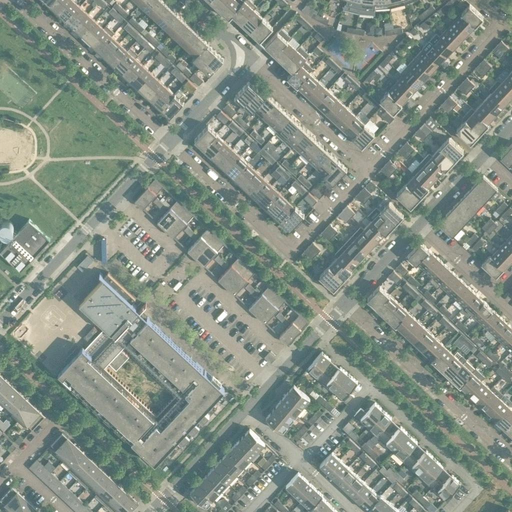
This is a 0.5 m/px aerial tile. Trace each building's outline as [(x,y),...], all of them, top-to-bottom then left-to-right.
[(55,0),(50,5),(58,13),(70,0),(55,0)] [(70,0),(58,13),(66,20),(80,5),(73,0),(70,0)] [(143,0),(140,4),(148,11),(158,0),(143,0)] [(158,0),(148,11),(156,19),(169,5),(168,5),(165,2),(165,1),(163,0),(158,0)] [(219,8),(219,9),(227,0),(210,0),(211,0),(215,4),(214,4),(215,5),(215,4),(219,8)] [(230,17),(233,14),(232,13),(244,1),(243,1),(242,0),(227,0),(219,9),(220,9),(224,12),(224,13),(225,13),(228,17),(229,17),(230,17)] [(241,22),(254,9),(257,6),(250,0),(244,0),(243,1),(244,1),(232,13),(233,14),(236,17),(236,18),(237,18),(241,22)] [(113,5),(120,11),(123,8),(116,2),(113,5)] [(432,4),(425,10),(428,14),(435,8),(432,4)] [(462,12),(475,25),(476,24),(475,24),(478,21),(479,20),(482,17),(483,16),(482,15),(482,16),(476,10),(477,10),(476,10),(470,5),(470,4),(469,4),(469,5),(466,8),(465,8),(465,9),(462,12)] [(66,20),(74,27),(88,13),(80,5),(66,20)] [(156,19),(164,26),(177,12),(176,12),(173,9),(173,8),(172,8),(169,5),(156,19)] [(108,11),(114,16),(118,12),(112,7),(108,11)] [(123,8),(120,11),(125,16),(128,13),(123,8)] [(250,31),(263,17),(262,17),(254,9),(241,22),(241,23),(242,22),(246,26),(245,26),(246,27),(250,30),(250,31)] [(428,14),(425,10),(418,15),(421,19),(428,14)] [(118,12),(114,16),(120,21),(124,17),(118,12)] [(164,26),(172,34),(185,20),(184,19),(184,20),(181,16),(180,16),(177,13),(177,12),(164,26)] [(311,16),(318,20),(321,16),(313,12),(311,16)] [(461,12),(454,20),(468,33),(468,32),(471,29),(472,28),(475,25),(462,12),(461,12)] [(74,27),(82,35),(95,20),(88,13),(74,27)] [(296,18),(302,24),(306,20),(299,14),(296,18)] [(129,20),(135,26),(139,22),(132,16),(129,20)] [(321,16),(318,20),(326,24),(329,20),(321,16)] [(263,17),(250,31),(251,31),(255,34),(255,35),(255,36),(256,35),(259,39),(260,40),(261,39),(266,33),(267,33),(267,32),(272,27),(273,26),(272,26),(268,22),(267,21),(263,18),(263,17)] [(82,35),(90,42),(106,25),(106,24),(103,27),(95,20),(82,35)] [(172,34),(180,41),(193,27),(192,27),(189,24),(189,23),(188,23),(185,20),(172,34)] [(306,20),(302,24),(309,30),(312,26),(306,20)] [(454,20),(447,28),(461,40),(464,37),(465,36),(464,36),(467,33),(468,33),(454,20)] [(139,22),(135,26),(141,31),(144,28),(139,22)] [(123,27),(129,32),(133,28),(127,23),(123,27)] [(90,42),(98,49),(114,32),(106,25),(90,42)] [(410,31),(413,35),(418,30),(414,26),(410,31)] [(180,41),(187,48),(200,34),(197,31),(196,30),(196,31),(193,27),(180,41)] [(133,28),(129,32),(134,37),(138,33),(133,28)] [(274,53),(275,54),(287,40),(288,39),(291,37),(281,28),(278,31),(277,32),(274,35),(272,38),(272,37),(271,38),(266,44),(265,44),(266,45),(270,49),(270,50),(271,49),(275,53),(274,53)] [(447,28),(440,36),(453,48),(454,48),(453,48),(456,44),(457,45),(457,44),(460,41),(461,40),(447,28)] [(145,35),(151,41),(154,37),(148,31),(145,35)] [(98,49),(106,57),(119,42),(112,35),(114,32),(98,49)] [(314,35),(321,41),(324,38),(318,32),(314,35)] [(193,58),(208,42),(208,41),(204,38),(205,38),(204,38),(201,35),(200,34),(187,48),(195,55),(193,58)] [(440,36),(432,44),(446,56),(449,52),(449,53),(450,52),(453,48),(453,49),(453,48),(440,36)] [(154,37),(151,41),(157,46),(160,42),(154,37)] [(284,62),(296,49),(288,41),(287,40),(275,54),(279,57),(279,58),(280,58),(284,62)] [(501,40),(497,45),(504,52),(509,48),(502,41),(501,40)] [(106,57),(114,64),(130,47),(127,50),(119,42),(106,57)] [(201,65),(201,66),(215,51),(207,43),(209,42),(208,42),(193,58),(193,59),(194,59),(197,62),(198,62),(201,65)] [(403,46),(399,42),(395,47),(399,50),(403,46)] [(148,43),(145,47),(150,52),(154,48),(148,43)] [(432,44),(425,51),(425,52),(438,64),(439,64),(438,63),(441,60),(442,61),(443,60),(442,59),(445,56),(446,57),(446,56),(432,44)] [(289,67),(293,70),(293,71),(300,63),(300,64),(304,60),(306,58),(309,54),(300,45),(296,49),(284,62),(284,63),(285,62),(288,66),(289,67)] [(313,49),(320,55),(323,52),(317,45),(313,49)] [(504,52),(497,45),(492,50),(493,51),(493,50),(500,57),(504,52)] [(160,49),(167,55),(170,52),(164,46),(160,49)] [(114,64),(121,72),(138,54),(130,47),(114,64)] [(422,49),(415,57),(431,72),(431,71),(434,68),(435,68),(435,67),(438,64),(438,65),(438,64),(425,52),(425,51),(422,49)] [(215,51),(201,66),(202,66),(205,69),(205,70),(209,73),(208,73),(209,74),(223,58),(215,51)] [(155,56),(160,62),(164,57),(159,52),(155,56)] [(170,52),(167,55),(172,61),(176,57),(170,52)] [(121,72),(129,79),(143,64),(135,57),(138,54),(121,72)] [(164,57),(160,62),(166,67),(170,63),(164,57)] [(325,60),(332,66),(335,63),(329,57),(325,60)] [(415,57),(407,65),(424,80),(424,79),(427,76),(428,76),(427,75),(430,72),(431,72),(415,57)] [(388,61),(384,58),(380,63),(384,66),(388,61)] [(484,58),(479,63),(487,71),(492,66),(485,59),(484,58)] [(297,85),(309,72),(313,68),(310,65),(304,60),(300,64),(300,63),(293,71),(293,70),(288,75),(287,76),(288,77),(292,80),(292,81),(293,81),(297,85)] [(176,64),(182,70),(185,66),(179,61),(176,64)] [(335,63),(332,66),(338,72),(341,69),(335,63)] [(487,71),(479,63),(475,68),(476,69),(483,75),(487,71)] [(129,79),(137,86),(151,72),(143,64),(129,79)] [(400,73),(403,76),(403,75),(416,88),(417,87),(416,87),(419,84),(420,84),(420,83),(423,80),(424,80),(407,65),(400,73)] [(185,66),(182,70),(188,75),(191,72),(185,66)] [(170,71),(176,76),(180,72),(174,67),(170,71)] [(374,69),(370,74),(373,77),(378,73),(374,69)] [(137,86),(145,94),(159,79),(151,72),(137,86)] [(180,72),(176,76),(182,82),(186,77),(180,72)] [(190,77),(199,85),(203,80),(194,72),(190,77)] [(306,94),(319,81),(309,72),(297,85),(297,86),(298,85),(301,89),(302,90),(306,93),(306,94)] [(497,80),(511,93),(511,76),(508,73),(500,82),(497,80)] [(344,78),(350,84),(353,80),(347,74),(344,78)] [(403,75),(403,76),(396,83),(409,96),(409,95),(412,92),(413,91),(416,88),(403,75)] [(467,77),(462,82),(470,89),(474,84),(467,78),(468,78),(467,77)] [(145,94),(153,101),(166,87),(159,79),(145,94)] [(183,85),(192,92),(196,87),(188,80),(183,85)] [(353,80),(350,84),(356,90),(360,86),(353,80)] [(511,93),(497,80),(488,89),(505,104),(508,100),(509,100),(509,99),(511,95),(511,93)] [(242,104),(257,89),(248,81),(234,96),(235,97),(238,100),(239,101),(242,104)] [(315,102),(315,103),(328,89),(319,81),(306,94),(307,94),(311,98),(310,98),(311,99),(311,98),(315,102)] [(470,89),(462,82),(458,87),(459,87),(466,94),(470,89)] [(388,91),(402,104),(402,103),(405,100),(406,99),(405,99),(408,96),(409,96),(396,83),(389,91),(388,91)] [(153,101),(161,108),(175,93),(174,94),(166,87),(153,101)] [(250,111),(250,112),(267,94),(267,93),(264,96),(257,89),(242,104),(243,105),(243,104),(246,107),(246,108),(247,108),(250,111)] [(324,111),(337,98),(328,89),(315,103),(316,103),(320,106),(320,107),(321,107),(324,110),(324,111)] [(491,92),(483,101),(496,113),(500,109),(501,109),(500,108),(504,104),(504,105),(505,104),(488,89),(491,92)] [(362,95),(368,101),(372,97),(365,91),(362,95)] [(402,104),(388,91),(388,92),(385,95),(384,95),(384,96),(381,99),(380,99),(381,100),(387,105),(387,106),(388,106),(393,111),(394,112),(394,111),(397,108),(398,107),(401,104),(402,104)] [(175,93),(161,108),(169,116),(184,101),(183,100),(183,101),(179,98),(180,97),(179,97),(175,94),(176,94),(175,93)] [(254,108),(262,115),(275,101),(271,98),(272,98),(271,97),(268,94),(267,94),(250,112),(251,112),(254,108)] [(450,95),(445,100),(453,108),(457,103),(450,96),(450,95)] [(372,97),(368,101),(375,107),(378,103),(372,97)] [(333,119),(334,120),(346,106),(337,98),(324,111),(325,112),(325,111),(329,115),(329,116),(330,115),(334,119),(333,119)] [(453,108),(445,100),(440,105),(441,106),(448,112),(453,108)] [(262,115),(270,122),(283,108),(279,105),(280,105),(279,104),(279,105),(275,102),(276,101),(275,101),(262,115)] [(471,107),(488,123),(488,122),(491,118),(492,118),(492,117),(495,114),(496,114),(496,113),(483,101),(474,110),(471,107)] [(223,108),(231,116),(236,111),(228,103),(223,108)] [(343,128),(355,115),(346,106),(334,120),(338,123),(338,124),(339,124),(343,128)] [(471,107),(463,117),(480,133),(480,132),(483,128),(484,128),(484,127),(488,123),(488,124),(488,123),(471,107)] [(270,122),(278,130),(291,116),(287,113),(287,112),(283,109),(283,108),(270,122)] [(381,115),(388,121),(388,122),(389,122),(390,121),(389,121),(393,118),(394,117),(393,116),(386,110),(381,115)] [(216,116),(225,123),(229,118),(221,111),(216,116)] [(234,118),(239,124),(243,120),(237,114),(234,118)] [(352,137),(365,123),(364,123),(355,115),(343,128),(343,129),(344,128),(347,132),(348,133),(352,136),(352,137)] [(426,121),(434,127),(439,121),(431,115),(426,121)] [(278,130),(286,137),(299,123),(298,123),(295,120),(295,119),(291,116),(278,130)] [(480,133),(463,117),(462,117),(465,120),(462,124),(461,123),(461,124),(457,128),(456,129),(457,130),(457,129),(463,135),(464,136),(470,141),(470,142),(471,141),(475,137),(475,138),(476,137),(475,136),(479,133),(480,133)] [(243,120),(239,124),(245,129),(249,125),(243,120)] [(228,125),(233,130),(237,126),(231,121),(228,125)] [(424,122),(419,127),(427,135),(432,130),(425,123),(424,122)] [(292,146),(307,131),(307,130),(306,131),(303,127),(302,127),(299,124),(299,123),(286,137),(293,144),(292,146)] [(365,123),(352,137),(353,137),(357,141),(356,141),(357,142),(357,141),(361,145),(362,146),(363,145),(362,145),(368,139),(368,138),(373,133),(374,132),(373,132),(370,128),(369,127),(369,128),(365,124),(365,123)] [(194,139),(202,147),(217,132),(216,132),(213,129),(212,128),(209,125),(208,124),(194,139)] [(237,126),(233,130),(239,135),(243,131),(237,126)] [(427,135),(419,127),(415,132),(416,133),(423,139),(427,135)] [(249,133),(255,138),(259,134),(253,129),(249,133)] [(292,146),(300,153),(315,138),(314,138),(311,135),(311,134),(310,134),(307,131),(292,146)] [(202,147),(210,155),(224,140),(216,133),(217,133),(217,132),(202,147)] [(259,134),(255,138),(261,144),(265,140),(259,134)] [(243,140),(249,145),(253,141),(247,135),(243,140)] [(440,146),(454,160),(455,159),(454,159),(458,155),(459,155),(459,154),(462,151),(463,150),(462,149),(456,144),(456,143),(455,143),(450,138),(450,137),(449,137),(448,138),(445,142),(445,141),(444,142),(440,146)] [(302,152),(310,159),(323,145),(322,145),(319,142),(318,141),(318,142),(315,138),(300,153),(301,154),(302,152)] [(210,155),(218,162),(232,148),(224,140),(210,155)] [(253,141),(249,145),(255,150),(259,146),(253,141)] [(407,141),(402,146),(410,153),(415,148),(408,142),(407,141)] [(508,163),(509,163),(511,159),(511,143),(507,148),(507,149),(502,155),(501,154),(501,155),(501,156),(502,156),(505,159),(505,160),(506,160),(509,162),(508,163)] [(268,145),(264,149),(270,154),(274,150),(268,145)] [(310,159),(317,167),(331,153),(330,152),(330,153),(327,150),(327,149),(326,149),(323,146),(323,145),(310,159)] [(410,153),(402,146),(398,151),(399,151),(406,158),(410,153)] [(429,153),(445,169),(446,168),(449,164),(450,165),(450,164),(453,160),(454,160),(440,146),(440,147),(432,155),(429,153)] [(218,162),(226,169),(240,155),(232,148),(218,162)] [(260,153),(266,158),(270,154),(264,149),(260,153)] [(274,150),(270,154),(276,160),(279,155),(274,150)] [(324,175),(338,160),(335,157),(334,156),(331,153),(317,167),(325,174),(324,175)] [(429,153),(420,162),(436,177),(437,177),(436,177),(440,173),(441,172),(444,168),(445,169),(429,153)] [(270,154),(266,158),(272,164),(276,160),(270,154)] [(226,169),(234,177),(247,162),(240,155),(226,169)] [(281,163),(287,168),(291,164),(285,159),(281,163)] [(390,159),(385,164),(393,172),(397,167),(390,160),(390,159)] [(338,160),(324,175),(325,176),(328,179),(329,179),(332,182),(333,183),(334,182),(333,182),(337,178),(338,178),(338,177),(341,173),(342,174),(342,173),(346,169),(347,168),(346,167),(343,165),(343,164),(342,164),(339,161),(338,160)] [(234,177),(242,184),(255,170),(247,162),(234,177)] [(420,162),(411,171),(428,187),(429,187),(428,186),(431,182),(432,182),(432,181),(436,177),(436,178),(436,177),(420,162)] [(291,164),(287,168),(292,173),(296,169),(291,164)] [(393,172),(385,164),(381,169),(381,170),(382,170),(392,180),(396,176),(392,173),(393,172)] [(275,169),(281,174),(285,170),(279,165),(275,169)] [(242,184),(250,192),(263,177),(255,170),(242,184)] [(285,170),(281,174),(286,180),(290,175),(285,170)] [(406,183),(420,197),(420,196),(423,192),(424,192),(424,191),(428,187),(411,171),(411,172),(414,174),(406,183)] [(297,177),(302,183),(306,179),(301,173),(297,177)] [(476,182),(475,183),(489,196),(496,188),(497,189),(497,188),(496,187),(490,182),(491,182),(490,181),(484,175),(483,175),(482,175),(483,175),(480,179),(479,178),(478,179),(479,179),(476,183),(476,182)] [(250,192),(258,199),(271,185),(263,177),(250,192)] [(134,200),(143,208),(163,186),(155,178),(134,200)] [(306,179),(302,183),(308,188),(312,184),(306,179)] [(291,184),(297,189),(300,185),(295,180),(291,184)] [(420,197),(406,183),(405,184),(402,188),(402,187),(401,188),(397,192),(397,193),(397,194),(397,193),(403,199),(404,200),(410,205),(411,206),(411,205),(415,201),(416,201),(416,200),(419,197),(420,197)] [(468,190),(468,191),(482,204),(489,196),(475,183),(472,187),(472,186),(471,187),(469,190),(468,190)] [(258,199),(266,206),(279,192),(271,185),(258,199)] [(300,185),(297,189),(302,194),(306,190),(300,185)] [(310,190),(319,198),(324,193),(315,185),(310,190)] [(364,186),(360,191),(368,199),(372,194),(365,187),(364,186)] [(368,199),(360,191),(355,196),(356,197),(363,203),(368,199)] [(461,198),(460,198),(475,212),(482,204),(468,191),(467,191),(468,191),(465,194),(464,194),(464,195),(461,198)] [(266,206),(273,214),(287,199),(279,192),(266,206)] [(304,197),(312,205),(317,200),(308,192),(304,197)] [(157,197),(153,201),(158,205),(162,202),(157,197)] [(453,206),(467,220),(475,212),(460,198),(460,199),(457,202),(456,203),(457,203),(454,206),(453,206)] [(157,221),(165,229),(185,207),(177,199),(157,221)] [(273,214),(281,221),(295,206),(287,199),(273,214)] [(380,210),(394,224),(395,223),(394,223),(398,219),(399,219),(399,218),(402,214),(402,215),(403,214),(402,213),(396,208),(397,208),(396,207),(390,202),(390,201),(389,201),(388,201),(389,202),(385,205),(384,206),(381,210),(380,210)] [(158,205),(163,210),(167,206),(162,202),(158,205)] [(347,205),(342,210),(350,217),(355,212),(348,206),(348,205),(347,205)] [(503,209),(499,205),(495,210),(499,213),(503,209)] [(295,206),(281,221),(290,229),(304,214),(303,213),(300,210),(299,209),(299,210),(296,207),(295,206)] [(446,214),(460,228),(467,220),(453,206),(453,207),(450,210),(449,211),(446,214)] [(165,229),(173,236),(194,215),(185,207),(165,229)] [(350,217),(342,210),(338,214),(339,215),(346,222),(350,217)] [(380,211),(372,220),(386,233),(386,232),(389,228),(390,229),(390,228),(394,224),(380,210),(380,211)] [(509,214),(505,211),(501,215),(505,219),(509,214)] [(460,228),(446,214),(445,215),(446,215),(443,218),(442,218),(442,219),(439,222),(438,223),(439,223),(445,229),(446,230),(452,235),(452,236),(453,235),(460,228)] [(9,234),(12,237),(0,249),(0,250),(20,270),(50,238),(29,219),(17,232),(14,229),(14,227),(14,225),(13,223),(11,221),(8,220),(4,220),(1,222),(0,223),(0,230),(2,233),(3,234),(5,234),(7,235),(9,234)] [(360,226),(376,241),(377,241),(376,241),(380,237),(381,236),(384,232),(385,233),(386,233),(372,220),(363,229),(360,226)] [(330,223),(325,228),(333,235),(338,231),(331,224),(330,223)] [(187,226),(184,229),(189,234),(192,230),(187,226)] [(360,226),(352,235),(368,251),(368,250),(371,246),(372,246),(372,245),(376,241),(376,242),(376,241),(360,226)] [(187,250),(196,257),(216,236),(208,228),(187,250)] [(333,235),(325,228),(321,233),(322,234),(322,233),(329,240),(333,235)] [(189,234),(194,239),(197,235),(192,230),(189,234)] [(474,232),(470,237),(474,240),(478,236),(474,232)] [(352,235),(343,245),(359,260),(360,259),(359,259),(363,255),(363,256),(364,255),(364,254),(367,251),(368,251),(352,235)] [(196,257),(204,265),(224,243),(216,236),(196,257)] [(480,238),(476,242),(479,246),(484,241),(480,238)] [(414,265),(416,263),(429,249),(428,249),(425,246),(424,245),(421,242),(420,241),(419,242),(420,242),(414,248),(414,249),(409,254),(408,254),(408,255),(406,257),(414,265)] [(511,246),(506,241),(498,249),(511,261),(511,260),(511,258),(511,246)] [(313,242),(308,247),(316,254),(320,249),(313,242)] [(343,245),(334,254),(351,269),(352,269),(351,268),(354,264),(355,265),(355,264),(359,260),(343,245)] [(316,254),(308,247),(304,251),(304,252),(305,252),(312,258),(316,254)] [(417,263),(424,270),(437,256),(436,256),(433,253),(432,252),(432,253),(429,250),(429,249),(416,263),(417,263)] [(498,249),(491,256),(491,257),(504,268),(507,265),(508,264),(507,264),(510,261),(511,261),(498,249)] [(218,254),(214,258),(219,263),(223,259),(218,254)] [(329,265),(328,266),(343,279),(343,278),(346,274),(347,275),(347,274),(351,270),(351,269),(334,254),(337,257),(329,265)] [(86,255),(79,266),(85,269),(92,259),(86,255)] [(491,257),(491,256),(490,255),(482,263),(482,264),(488,269),(488,270),(489,270),(495,276),(496,277),(496,276),(499,272),(500,273),(500,272),(503,269),(504,268),(491,257)] [(218,278),(226,286),(246,264),(238,256),(218,278)] [(424,270),(432,277),(445,264),(444,263),(444,264),(441,261),(441,260),(440,260),(437,257),(437,256),(424,270)] [(219,263),(224,267),(228,263),(223,259),(219,263)] [(396,268),(397,268),(404,275),(408,270),(401,263),(402,263),(401,262),(400,263),(397,267),(396,268)] [(226,286),(234,294),(255,272),(246,264),(226,286)] [(437,288),(440,285),(452,271),(449,268),(448,267),(445,264),(432,277),(429,280),(437,288)] [(343,279),(328,266),(325,270),(324,271),(320,275),(320,274),(320,275),(320,276),(326,281),(327,282),(326,285),(327,287),(330,288),(333,287),(334,288),(334,287),(338,284),(339,283),(338,283),(342,279),(343,279)] [(388,275),(389,276),(397,283),(401,278),(394,271),(393,270),(393,271),(389,275),(388,275)] [(121,431),(122,432),(131,441),(141,450),(155,463),(224,389),(196,362),(196,361),(191,357),(191,358),(190,357),(190,356),(181,348),(180,347),(171,338),(170,338),(169,337),(160,328),(159,327),(150,318),(149,318),(147,316),(140,310),(146,303),(139,309),(136,306),(132,302),(136,297),(108,271),(79,302),(105,326),(100,332),(94,326),(93,326),(94,327),(85,337),(84,336),(90,342),(85,348),(83,346),(79,350),(76,346),(64,359),(68,362),(58,372),(64,378),(68,382),(69,383),(79,392),(79,391),(80,393),(89,401),(90,402),(90,403),(100,411),(101,412),(110,421),(111,422),(121,431)] [(440,285),(448,292),(460,278),(456,275),(457,275),(456,274),(456,275),(453,272),(453,271),(452,271),(440,285)] [(407,278),(412,283),(415,279),(411,275),(407,278)] [(448,292),(456,299),(468,286),(468,285),(468,286),(464,283),(465,282),(464,282),(460,279),(461,279),(460,278),(448,292)] [(402,286),(409,291),(412,288),(406,282),(402,286)] [(245,287),(250,291),(253,287),(248,283),(245,287)] [(248,307),(257,314),(277,293),(269,285),(248,307)] [(376,307),(377,307),(389,294),(389,293),(385,290),(384,289),(380,286),(380,285),(379,285),(379,286),(374,291),(373,292),(368,297),(367,298),(368,299),(372,302),(372,303),(373,303),(377,306),(376,307)] [(456,299),(463,307),(476,293),(475,293),(472,290),(473,290),(472,289),(471,289),(468,287),(469,286),(468,286),(456,299)] [(250,291),(255,296),(258,292),(253,287),(250,291)] [(412,288),(409,291),(415,297),(418,294),(412,288)] [(265,322),(285,300),(277,293),(257,314),(265,322)] [(463,307),(471,314),(484,301),(484,300),(483,301),(480,298),(480,297),(480,296),(479,297),(476,294),(476,293),(463,307)] [(385,315),(386,316),(398,302),(390,294),(389,294),(377,307),(377,308),(377,307),(381,311),(382,312),(382,311),(386,315),(385,315)] [(431,294),(428,297),(432,302),(436,298),(431,294)] [(421,303),(427,309),(430,305),(424,299),(421,303)] [(471,314),(479,321),(492,308),(491,308),(488,305),(487,304),(484,301),(471,314)] [(395,324),(407,311),(398,302),(386,316),(387,316),(390,319),(390,320),(391,320),(395,324)] [(439,308),(444,312),(447,308),(442,304),(439,308)] [(430,305),(427,309),(433,315),(437,311),(430,305)] [(479,321),(487,329),(500,315),(499,315),(496,312),(495,311),(495,312),(492,309),(492,308),(479,321)] [(279,311),(275,315),(280,320),(284,316),(279,311)] [(404,333),(417,320),(407,311),(395,324),(395,325),(396,324),(400,328),(399,328),(400,329),(404,332),(404,333)] [(279,335),(288,343),(308,322),(299,314),(279,335)] [(487,329),(495,336),(508,323),(507,322),(507,323),(504,320),(504,319),(503,319),(500,316),(500,315),(487,329)] [(280,320),(285,324),(289,321),(284,316),(280,320)] [(439,320),(445,326),(449,322),(443,316),(439,320)] [(455,323),(459,327),(463,323),(458,319),(455,323)] [(413,341),(413,342),(426,328),(417,320),(404,333),(405,333),(409,337),(408,337),(409,338),(410,337),(413,341)] [(449,322),(445,326),(452,332),(455,328),(449,322)] [(495,336),(503,344),(511,333),(511,327),(511,326),(508,323),(495,336)] [(422,350),(423,350),(435,337),(426,328),(413,342),(414,342),(418,345),(418,346),(419,346),(423,349),(422,350)] [(511,333),(503,344),(511,351),(511,349),(511,333)] [(457,337),(464,343),(467,339),(461,334),(457,337)] [(471,337),(475,342),(479,338),(474,334),(471,337)] [(431,358),(432,359),(444,345),(435,337),(423,350),(423,351),(423,350),(427,354),(428,355),(428,354),(432,358),(431,358)] [(467,339),(464,343),(470,349),(474,345),(467,339)] [(441,367),(454,354),(444,345),(432,359),(433,359),(436,362),(436,363),(437,363),(441,367)] [(486,352),(491,356),(494,353),(490,348),(486,352)] [(306,369),(320,381),(327,373),(322,369),(330,359),(331,359),(322,351),(306,369)] [(450,376),(465,360),(456,351),(454,354),(441,367),(441,368),(442,367),(446,371),(445,371),(446,372),(450,375),(450,376)] [(476,354),(482,360),(486,357),(479,351),(476,354)] [(265,356),(270,361),(274,357),(269,352),(265,356)] [(486,357),(482,360),(489,366),(492,363),(486,357)] [(459,384),(459,385),(475,368),(465,360),(450,376),(451,376),(455,380),(454,380),(455,381),(456,380),(459,384)] [(498,363),(499,367),(505,373),(509,369),(500,361),(498,363)] [(320,381),(334,392),(349,374),(339,366),(340,367),(331,377),(327,373),(320,381)] [(495,370),(502,376),(505,373),(499,367),(495,370)] [(468,393),(469,393),(481,380),(472,372),(475,369),(475,368),(459,385),(460,385),(464,388),(464,389),(465,389),(469,393),(468,393)] [(505,373),(502,376),(508,382),(511,378),(510,377),(505,373)] [(349,374),(334,392),(347,404),(354,396),(349,391),(357,381),(349,374)] [(0,396),(11,385),(4,378),(0,382),(0,396)] [(477,402),(478,402),(490,389),(481,380),(469,393),(469,394),(469,393),(473,397),(474,398),(478,401),(477,402)] [(305,389),(309,393),(315,386),(311,383),(305,389)] [(294,384),(287,392),(303,406),(310,397),(294,384)] [(0,396),(0,402),(4,406),(18,391),(11,385),(0,396)] [(487,410),(500,397),(490,389),(478,402),(479,402),(482,405),(482,406),(483,407),(483,406),(487,410)] [(4,406),(11,413),(25,398),(18,391),(4,406)] [(287,392),(280,400),(296,414),(303,406),(287,392)] [(316,398),(323,404),(327,400),(319,394),(320,395),(317,399),(316,398)] [(496,419),(509,406),(500,397),(487,410),(487,411),(488,410),(492,414),(491,414),(492,415),(496,418),(496,419)] [(11,413),(18,419),(32,404),(25,398),(11,413)] [(280,400),(273,409),(289,422),(296,414),(280,400)] [(327,400),(323,404),(330,411),(331,410),(330,410),(333,406),(334,407),(334,406),(327,400)] [(354,415),(367,427),(383,409),(375,402),(366,412),(361,407),(354,415)] [(32,404),(18,419),(26,426),(27,424),(32,429),(45,416),(32,404)] [(505,427),(505,428),(511,420),(511,408),(509,406),(496,419),(497,419),(501,423),(500,423),(501,424),(502,423),(505,427)] [(318,408),(313,414),(317,418),(323,412),(322,412),(322,413),(318,409),(319,408),(318,408)] [(289,422),(273,409),(266,417),(282,431),(289,422)] [(367,427),(374,434),(370,438),(375,443),(379,438),(386,431),(381,427),(390,417),(391,418),(391,417),(383,409),(367,427)] [(317,418),(313,414),(307,420),(308,421),(308,420),(312,423),(311,424),(317,418)] [(304,424),(299,430),(303,434),(308,428),(307,429),(303,425),(304,424)] [(379,438),(392,450),(408,433),(399,425),(399,426),(391,435),(386,431),(379,438)] [(250,428),(242,436),(257,451),(265,442),(250,428)] [(349,434),(348,433),(355,440),(358,436),(351,429),(352,430),(349,434)] [(303,434),(299,430),(293,436),(293,437),(294,436),(297,439),(297,440),(303,434)] [(54,450),(63,459),(76,445),(62,432),(51,444),(56,449),(54,450)] [(392,450),(405,462),(412,455),(407,451),(416,441),(416,442),(417,441),(408,433),(392,450)] [(14,440),(18,444),(23,439),(19,435),(14,440)] [(242,436),(234,444),(250,458),(257,451),(242,436)] [(345,442),(351,447),(355,443),(349,438),(350,439),(346,443),(345,442)] [(361,445),(367,451),(371,447),(364,441),(364,442),(365,442),(362,446),(361,445)] [(8,447),(12,451),(16,446),(12,442),(8,447)] [(355,443),(351,447),(356,452),(357,452),(356,451),(359,448),(360,449),(360,448),(355,443)] [(234,444),(227,452),(242,466),(250,458),(234,444)] [(68,470),(69,471),(85,453),(76,445),(63,459),(71,467),(68,470)] [(371,447),(367,451),(375,458),(374,457),(377,454),(378,455),(378,454),(371,447)] [(405,462),(418,474),(434,457),(425,449),(424,449),(425,450),(416,459),(412,455),(405,462)] [(319,464),(328,472),(340,459),(332,451),(319,464)] [(227,452),(220,460),(235,474),(242,466),(227,452)] [(69,471),(77,479),(94,462),(85,453),(69,471)] [(272,453),(267,459),(271,463),(276,457),(275,458),(272,454),(272,453)] [(361,457),(367,462),(370,458),(365,453),(366,454),(362,457),(361,457)] [(418,474),(430,486),(437,479),(433,475),(442,465),(442,466),(443,465),(434,457),(418,474)] [(43,480),(51,472),(37,458),(29,467),(43,480)] [(370,458),(367,462),(372,467),(371,466),(375,463),(376,463),(370,458)] [(271,463),(267,459),(261,465),(261,466),(262,465),(265,468),(265,469),(271,463)] [(328,472),(336,479),(348,466),(340,459),(328,472)] [(220,460),(212,468),(228,482),(235,474),(220,460)] [(77,479),(86,487),(102,470),(94,462),(77,479)] [(379,469),(384,475),(388,471),(386,469),(387,469),(382,465),(382,466),(383,466),(380,470),(379,469)] [(388,471),(393,475),(396,471),(390,465),(391,466),(387,470),(387,469),(386,469),(388,471)] [(336,479),(343,487),(356,474),(348,466),(336,479)] [(212,468),(205,476),(220,490),(228,482),(212,468)] [(257,469),(252,475),(256,479),(261,473),(260,473),(257,470),(258,469),(257,469)] [(94,495),(95,495),(111,478),(102,470),(86,487),(87,488),(90,484),(98,491),(94,495)] [(286,484),(294,492),(306,479),(298,471),(286,484)] [(392,475),(393,476),(393,475),(388,471),(384,475),(390,480),(390,479),(389,479),(392,475)] [(393,476),(400,482),(400,481),(403,478),(404,478),(396,471),(393,475),(393,476)] [(43,480),(52,489),(60,480),(51,472),(43,480)] [(437,479),(430,486),(444,499),(461,482),(451,473),(450,473),(451,474),(442,483),(437,479)] [(343,487),(351,494),(364,481),(356,474),(343,487)] [(256,479),(252,475),(246,481),(247,480),(251,484),(250,485),(256,479)] [(205,476),(198,483),(213,498),(220,490),(205,476)] [(95,495),(104,504),(120,486),(111,478),(95,495)] [(294,492),(302,499),(314,486),(306,479),(294,492)] [(52,489),(61,497),(69,488),(60,480),(52,489)] [(351,494),(359,501),(371,488),(364,481),(351,494)] [(393,486),(398,491),(402,487),(396,482),(397,483),(394,487),(393,486)] [(213,498),(198,483),(190,492),(205,506),(213,498)] [(243,485),(237,491),(241,495),(247,489),(246,488),(246,489),(242,486),(243,485)] [(9,511),(10,511),(24,497),(12,486),(0,498),(0,499),(4,503),(3,505),(10,511),(9,511)] [(104,504),(112,511),(129,494),(120,486),(104,504)] [(308,508),(323,494),(314,486),(302,499),(309,507),(308,508)] [(402,487),(398,491),(404,496),(403,495),(406,492),(407,493),(402,487)] [(61,497),(70,505),(78,497),(69,488),(61,497)] [(359,501),(367,509),(381,494),(380,494),(379,495),(371,488),(359,501)] [(412,493),(418,499),(422,495),(416,489),(416,490),(417,490),(413,494),(412,493)] [(241,495),(237,491),(231,497),(232,497),(232,496),(236,500),(235,500),(235,501),(241,495)] [(129,494),(112,511),(113,511),(116,509),(119,511),(129,511),(138,503),(129,494)] [(308,508),(312,511),(320,511),(329,503),(321,496),(323,494),(308,508)] [(369,508),(373,511),(380,511),(389,501),(381,494),(367,509),(369,508)] [(422,495),(418,499),(426,506),(430,502),(422,495)] [(10,511),(23,511),(31,504),(24,497),(10,511)] [(70,505),(77,511),(79,511),(86,505),(78,497),(70,505)] [(408,501),(414,506),(417,502),(412,497),(413,498),(409,502),(409,501),(408,501)] [(273,503),(279,508),(283,504),(277,499),(278,500),(275,504),(274,503),(273,503)] [(228,501),(222,507),(226,510),(232,504),(231,505),(227,502),(228,501)] [(380,511),(394,511),(397,509),(389,501),(380,511)] [(417,502),(414,506),(419,511),(420,511),(419,510),(422,507),(423,507),(417,502)] [(320,511),(335,511),(337,511),(329,503),(320,511)]
